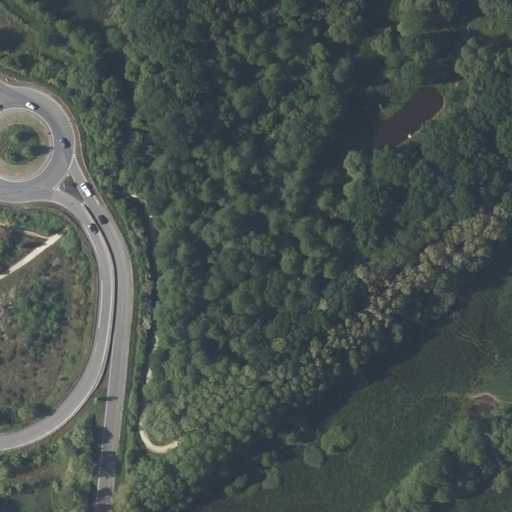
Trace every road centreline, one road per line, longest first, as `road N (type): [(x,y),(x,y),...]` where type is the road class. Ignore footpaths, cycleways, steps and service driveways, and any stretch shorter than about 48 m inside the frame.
road 1 (primary): [(102,511),(122,295),(118,255),(64,153)]
road 2 (primary): [(34,190),(71,205),(89,231),(101,260),(103,318),(89,380),(71,408),(17,441),(0,442)]
